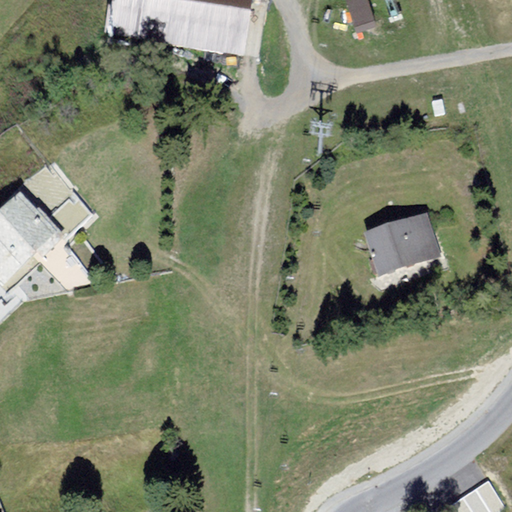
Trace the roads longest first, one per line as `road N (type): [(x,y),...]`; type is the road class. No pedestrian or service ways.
road 1 (track): [(511,56),(359,84),(315,80),(281,42),(281,0)]
road 2 (tertiary): [(358,511),(476,439),(511,399)]
